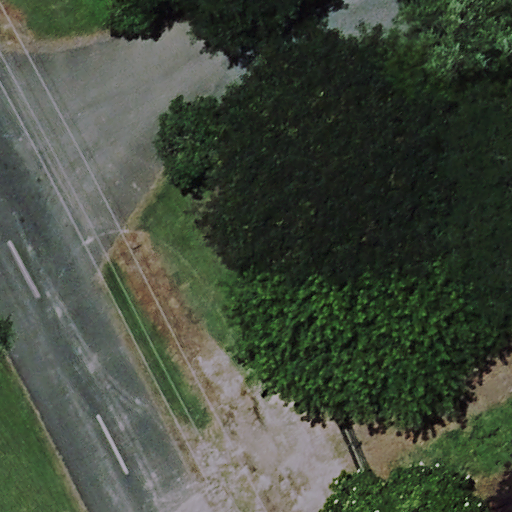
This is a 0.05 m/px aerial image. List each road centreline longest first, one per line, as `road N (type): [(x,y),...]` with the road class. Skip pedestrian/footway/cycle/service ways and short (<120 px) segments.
road 1 (unknown): [(8,239),(167,102),(243,58),(311,45),(511,49)]
road 2 (unclassified): [(0,224),(150,511)]
